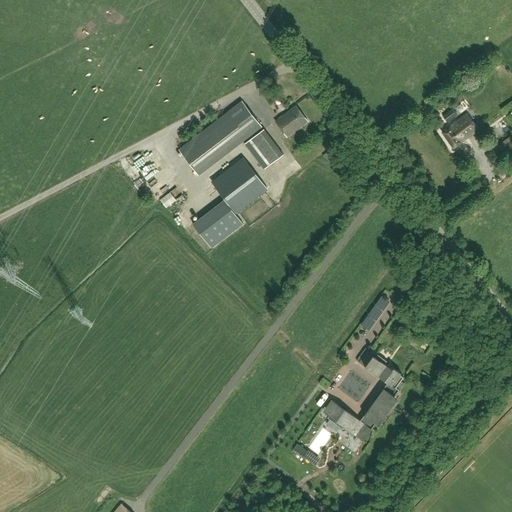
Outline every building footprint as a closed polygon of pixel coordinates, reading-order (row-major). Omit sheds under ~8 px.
[(199,174),(262,126),(243,102),(180,150),(199,174)] [(287,137),(308,121),(296,105),(275,121),(287,137)] [(448,123),(458,115),(453,109),(443,116),(448,123)] [(462,142),(479,130),(468,115),(451,127),(450,126),(442,132),(454,149),(462,143),(462,142)] [(283,155),(264,129),(245,144),(264,169),(283,155)] [(496,140),(502,136),(499,131),(493,135),(496,140)] [(501,167),(511,158),(511,138),(491,154),(501,167)] [(330,149),(323,155),(327,160),(334,155),(330,150),(330,149)] [(244,158),(212,183),(235,212),(267,188),(244,158)] [(114,191),(124,184),(117,175),(108,181),(114,191)] [(175,189),(159,202),(166,210),(182,197),(175,189)] [(224,199),(192,222),(209,247),(242,223),(224,199)] [(363,440),(375,423),(379,425),(390,410),(391,411),(397,401),(396,401),(398,398),(395,396),(400,390),(397,387),(404,377),(401,375),(402,373),(394,368),(393,369),(385,364),(387,361),(378,354),(376,357),(367,351),(359,362),(388,383),(384,388),(382,387),(373,400),(374,401),(361,420),(332,400),(323,411),(329,415),(328,417),(343,428),(362,441),(363,440)] [(338,446),(343,437),(337,434),(332,443),(338,446)] [(298,443),(294,449),(300,453),(304,448),(298,443)]
